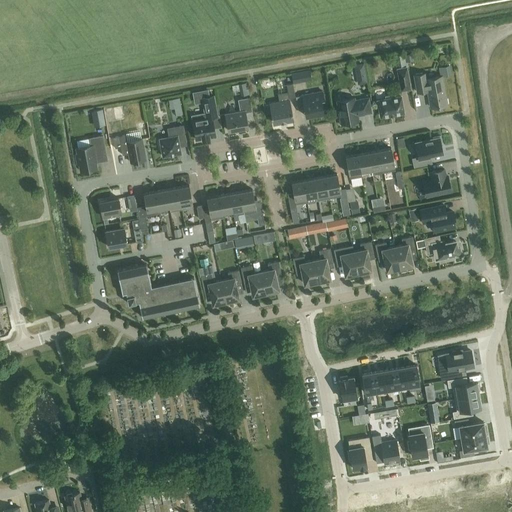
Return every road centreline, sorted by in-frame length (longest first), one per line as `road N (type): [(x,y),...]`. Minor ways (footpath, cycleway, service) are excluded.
road 1 (residential): [(329,141),(454,120),(482,269)]
road 2 (residential): [(102,317),(81,187),(203,164)]
road 3 (residential): [(300,308),(146,341),(102,317)]
road 4 (residential): [(510,461),(490,361),(500,309),(491,273),(482,269)]
road 5 (residential): [(300,308),(341,491)]
road 6 (residential): [(482,269),(300,308)]
road 7 (residential): [(341,491),(510,461)]
road 8 (residential): [(203,164),(200,150),(327,128),(329,141)]
